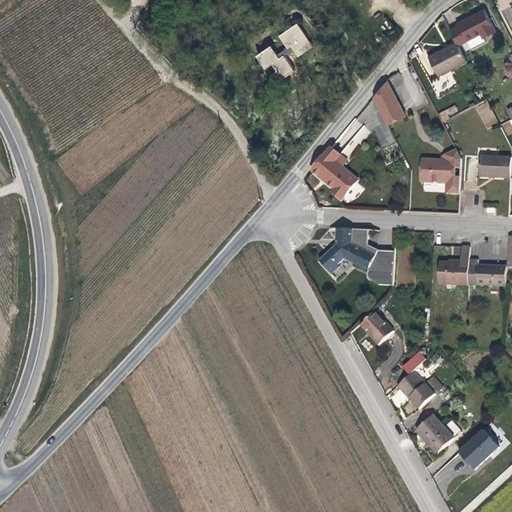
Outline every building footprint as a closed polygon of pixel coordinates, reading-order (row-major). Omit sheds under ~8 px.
[(495,33),(484,11),(455,27),(457,29),(451,33),(456,43),(458,46),(461,44),(467,41),(472,49),(485,42),(484,39),(495,33)] [(272,48),(258,58),(266,70),(274,65),(278,72),(271,77),(277,86),(296,72),(287,57),(295,51),(300,59),(314,49),(298,24),(280,37),(287,48),(278,55),(272,48)] [(465,53),(472,49),(467,41),(461,44),(465,53)] [(458,46),(456,43),(429,58),(438,77),(430,83),(439,98),(456,88),(448,73),(466,62),(458,46)] [(402,108),(411,105),(399,73),(391,76),(402,108)] [(403,116),(385,81),(371,97),(386,126),(403,116)] [(488,128),(499,121),(486,101),(474,109),(488,128)] [(449,116),(458,110),(454,105),(446,110),(449,116)] [(506,135),(511,133),(511,127),(509,121),(502,124),(506,135)] [(333,147),(311,173),(320,181),(323,178),(329,184),(327,187),(333,193),(332,195),(341,204),(359,184),(343,170),(335,164),(342,156),(333,147)] [(444,196),(459,197),(460,180),(452,180),(453,170),(461,170),(461,161),(455,150),(446,156),(445,163),(439,163),(419,162),(419,184),(444,186),(444,196)] [(349,163),(342,156),(335,164),(343,170),(349,163)] [(510,181),(511,160),(479,157),(477,179),(510,181)] [(452,180),(460,180),(461,170),(453,170),(452,180)] [(323,178),(320,181),(327,187),(329,184),(323,178)] [(364,271),(365,275),(369,282),(380,287),(392,287),(394,253),(386,253),(376,251),(372,250),(368,248),(368,233),(354,232),(337,232),(337,250),(321,263),(332,277),(341,270),(339,267),(346,262),(364,271)] [(468,249),(461,249),(460,261),(460,265),(448,265),(436,264),(435,287),(467,289),(468,261),(468,249)] [(468,261),(467,289),(505,291),(506,270),(506,269),(477,268),(478,261),(468,261)] [(375,312),(360,326),(379,347),(393,334),(375,312)] [(401,364),(406,373),(426,361),(421,352),(401,364)] [(413,373),(397,388),(408,402),(410,401),(419,412),(437,397),(424,383),(422,384),(413,373)] [(424,383),(437,397),(444,390),(431,377),(424,383)] [(432,418),(416,432),(437,456),(453,442),(442,430),(432,418)] [(442,430),(453,442),(460,436),(449,424),(442,430)] [(482,431),(457,454),(473,472),(498,450),(482,431)]
